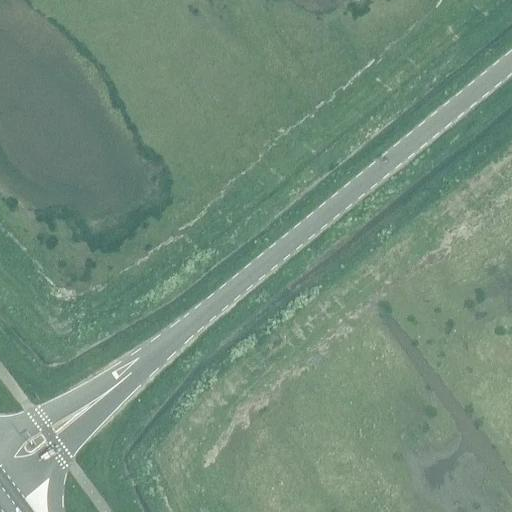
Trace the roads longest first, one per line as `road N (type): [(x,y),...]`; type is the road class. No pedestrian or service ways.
road 1 (tertiary): [(114,388),(511,62)]
road 2 (tertiary): [(0,490),(83,425),(114,388)]
road 3 (tertiary): [(114,388),(0,450)]
